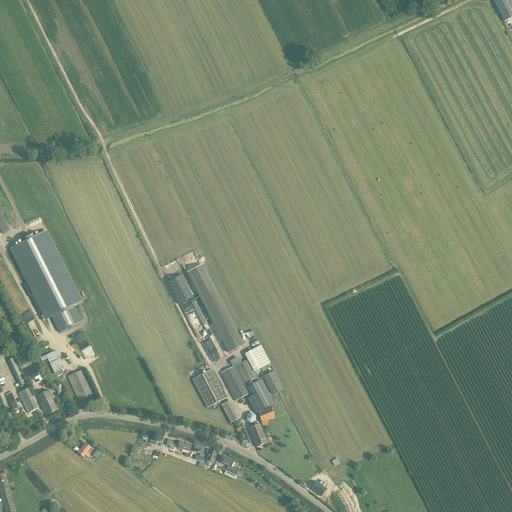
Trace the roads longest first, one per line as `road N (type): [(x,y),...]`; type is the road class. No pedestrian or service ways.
road 1 (track): [(511,489),(296,70)]
road 2 (track): [(433,6),(219,105),(102,142),(0,156)]
road 3 (track): [(213,367),(28,0)]
road 4 (tertiary): [(0,457),(69,419),(107,415),(221,440),(327,511)]
